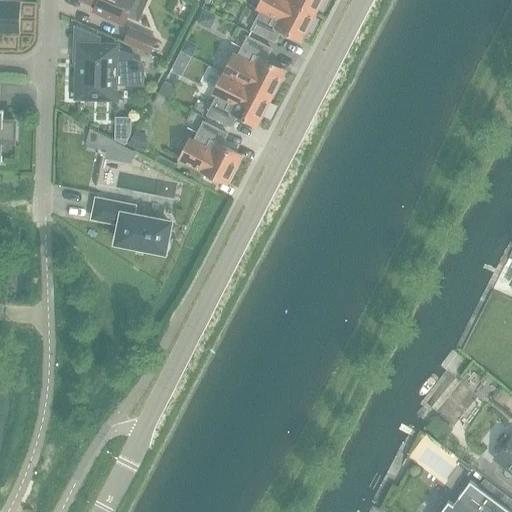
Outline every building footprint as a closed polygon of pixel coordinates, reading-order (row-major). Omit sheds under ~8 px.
[(0,0),(0,32),(18,33),(19,1),(0,0)] [(81,0),(95,6),(93,11),(123,24),(133,0),(81,0)] [(261,10),(251,29),(275,41),(281,30),(301,40),(315,13),(290,0),(260,0),(257,8),(261,10)] [(290,0),(315,13),(321,0),(290,0)] [(203,12),(197,23),(209,30),(215,18),(203,12)] [(130,28),(124,40),(150,52),(155,40),(130,28)] [(223,73),(271,98),(285,70),(265,60),(271,48),(247,36),(238,55),(234,53),(223,73)] [(125,51),(117,49),(117,45),(78,44),(77,62),(79,62),(79,70),(77,70),(76,98),(84,98),(84,100),(106,101),(106,99),(115,99),(115,79),(142,80),(146,60),(134,60),(134,54),(125,51)] [(257,126),(271,98),(223,73),(213,93),(217,95),(207,114),(231,127),(237,115),(257,126)] [(165,82),(159,93),(170,99),(176,88),(165,82)] [(0,110),(0,161),(1,161),(1,142),(13,142),(14,120),(3,120),(3,110),(0,110)] [(194,140),(190,138),(179,159),(227,183),(241,155),(221,145),(227,133),(203,121),(194,140)] [(90,130),(87,147),(107,150),(109,139),(90,130)] [(135,131),(127,146),(139,152),(147,137),(135,131)] [(160,156),(157,161),(175,170),(177,165),(160,156)] [(127,214),(129,206),(97,199),(93,217),(121,222),(117,242),(164,251),(169,223),(127,214)] [(472,368),(468,374),(476,381),(480,375),(472,368)] [(511,437),(495,457),(511,470),(511,437)] [(484,478),(481,483),(491,491),(495,486),(484,478)] [(511,511),(470,481),(452,504),(448,501),(439,511),(511,511)]
